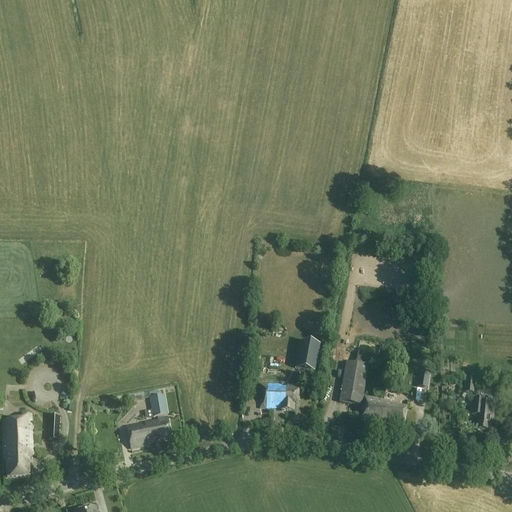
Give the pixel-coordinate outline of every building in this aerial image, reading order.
[(422,241),(391,236),(391,238),(385,237),(385,240),(384,240),(383,246),(420,252),(422,241)] [(315,373),(320,345),(301,342),(296,369),(315,373)] [(401,364),(408,360),(404,354),(398,359),(401,364)] [(360,424),(379,427),(384,401),(362,397),(367,367),(346,364),(339,404),(362,407),(360,424)] [(419,374),(417,389),(427,390),(429,375),(419,374)] [(474,394),(476,377),(465,376),(463,393),(474,394)] [(296,403),(297,385),(286,385),(286,388),(279,388),(279,386),(259,385),(259,396),(262,396),(262,401),(259,401),(259,409),(279,409),(279,411),(292,411),(292,403),(296,403)] [(9,396),(10,403),(18,402),(17,395),(9,396)] [(153,419),(168,416),(164,396),(150,398),(153,419)] [(135,400),(136,424),(149,423),(148,400),(135,400)] [(493,414),(494,405),(484,404),(484,401),(472,400),(470,416),(476,417),(475,431),(489,432),(491,414),(493,414)] [(125,410),(134,409),(134,401),(113,402),(114,413),(125,412),(125,410)] [(384,401),(379,427),(381,427),(382,426),(388,427),(389,425),(401,427),(404,408),(389,406),(389,402),(384,401)] [(21,414),(21,422),(2,422),(4,462),(7,461),(8,479),(29,478),(28,461),(34,456),(32,421),(32,415),(29,415),(29,414),(21,414)] [(50,416),(48,441),(59,442),(60,417),(50,416)] [(131,450),(146,447),(146,445),(171,440),(167,417),(156,419),(157,422),(127,428),(131,450)] [(382,439),(383,433),(373,431),(372,437),(382,439)]
